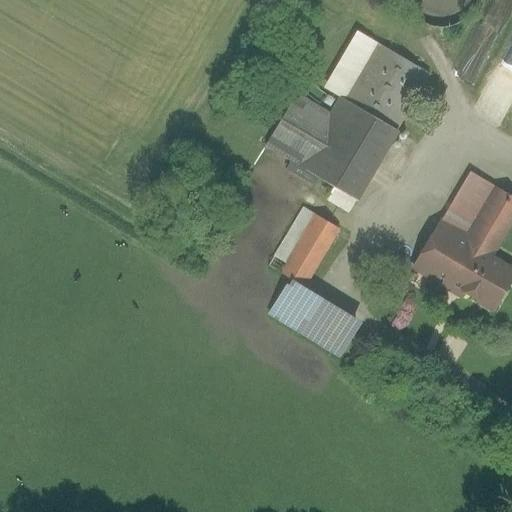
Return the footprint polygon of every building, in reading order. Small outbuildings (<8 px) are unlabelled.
[(402,0),(406,9),(414,19),(424,26),(436,29),(449,28),(461,23),(470,14),(476,2),(476,0),(402,0)] [(431,72),(355,27),(322,84),(344,96),(332,115),(295,93),(261,149),(353,203),(431,72)] [(511,213),(511,196),(471,174),(416,271),(496,316),(511,287),(511,260),(492,249),(511,213)] [(337,230),(314,217),(285,267),(308,281),(337,230)] [(355,322),(288,282),(271,308),(338,349),(355,322)]
